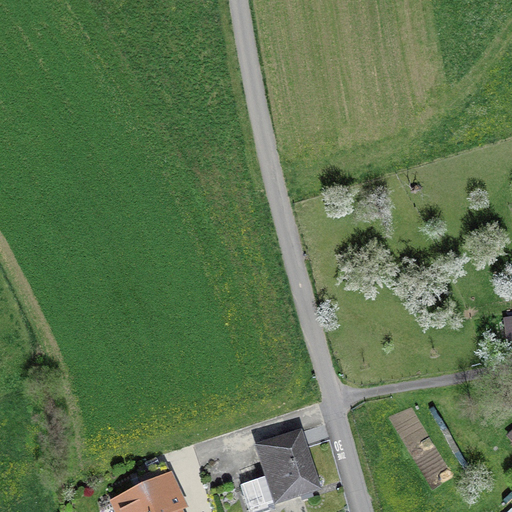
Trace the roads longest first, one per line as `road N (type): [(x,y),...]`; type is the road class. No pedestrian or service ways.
road 1 (residential): [(363,511),(314,352),(245,0)]
road 2 (track): [(0,249),(51,355),(84,455)]
